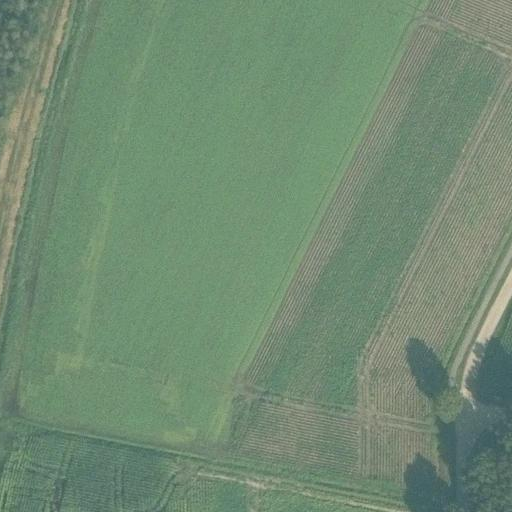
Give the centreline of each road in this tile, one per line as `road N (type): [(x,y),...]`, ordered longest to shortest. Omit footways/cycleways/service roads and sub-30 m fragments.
road 1 (track): [(468,433),(471,365),(511,279)]
road 2 (residential): [(463,511),(464,440),(480,423),(511,415)]
